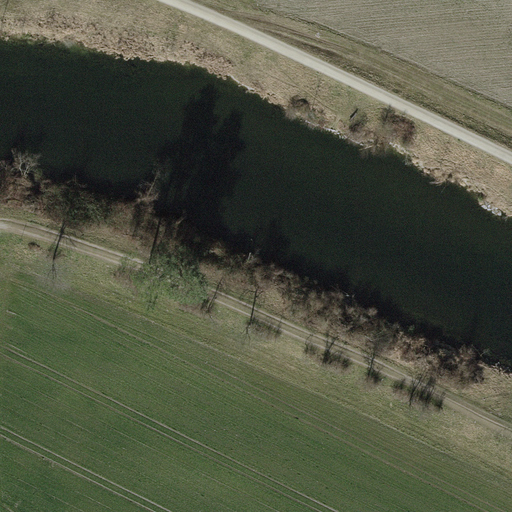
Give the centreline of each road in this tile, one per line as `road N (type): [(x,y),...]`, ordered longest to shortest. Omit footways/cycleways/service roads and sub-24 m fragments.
road 1 (track): [(511,428),(128,262),(0,223)]
road 2 (track): [(511,157),(203,13)]
road 3 (track): [(511,121),(284,21),(203,13)]
